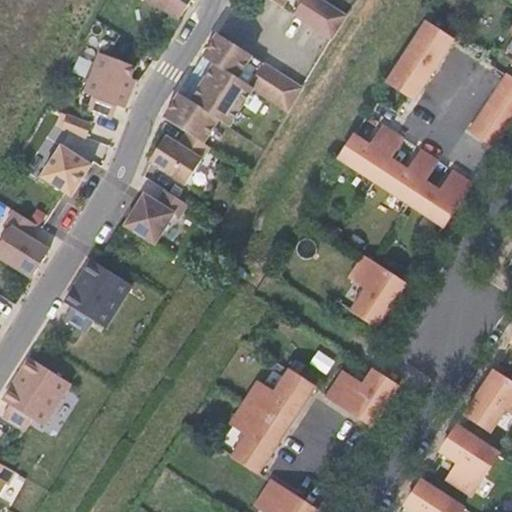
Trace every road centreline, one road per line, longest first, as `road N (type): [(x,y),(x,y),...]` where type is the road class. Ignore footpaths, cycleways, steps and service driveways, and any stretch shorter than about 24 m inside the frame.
road 1 (residential): [(215,0),(141,119),(120,176),(0,369)]
road 2 (residential): [(511,184),(457,266),(436,395),(361,511)]
